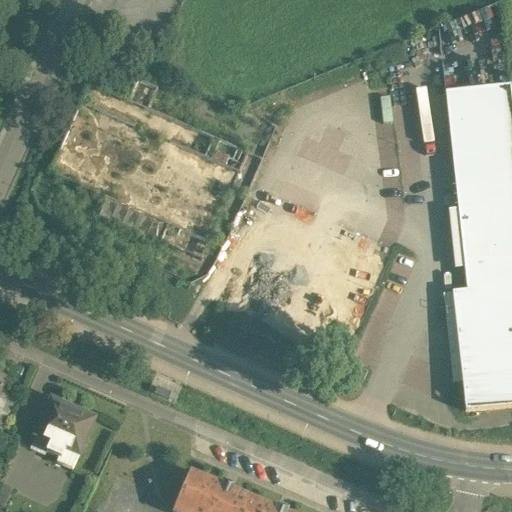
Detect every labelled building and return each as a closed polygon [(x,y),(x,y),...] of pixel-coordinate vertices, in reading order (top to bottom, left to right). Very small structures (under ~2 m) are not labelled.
[(511,107),(510,88),(445,95),(466,293),(452,295),(465,414),(511,409),(511,107)] [(0,433),(16,399),(0,391),(0,433)] [(94,420),(50,401),(33,438),(50,445),(45,454),(59,460),(57,465),(72,472),(94,420)] [(221,489),(189,475),(173,511),(241,511),(247,500),(231,493),(232,491),(222,486),(221,489)] [(275,511),(247,500),(241,511),(281,511),(276,510),(275,511)]
